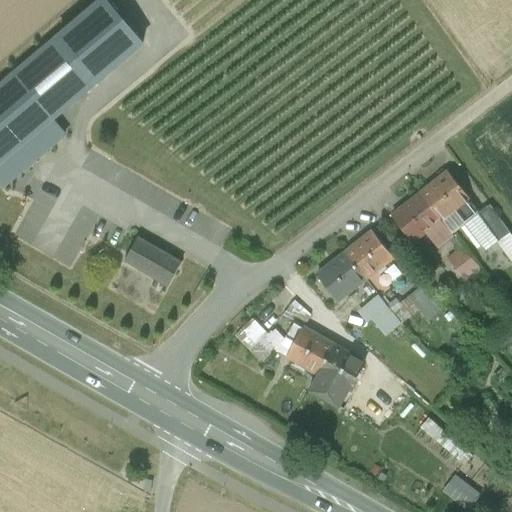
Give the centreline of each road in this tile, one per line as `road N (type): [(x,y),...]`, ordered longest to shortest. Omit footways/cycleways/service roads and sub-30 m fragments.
road 1 (residential): [(490,99),(219,310),(153,393)]
road 2 (primary): [(190,414),(360,511)]
road 3 (primary): [(0,306),(153,393)]
